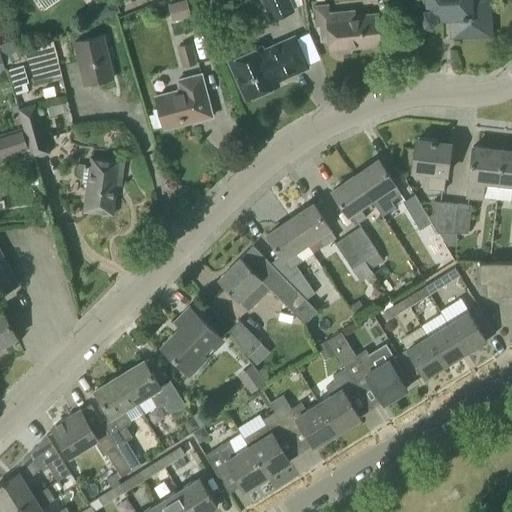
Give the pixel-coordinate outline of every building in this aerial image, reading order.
[(37,0),(44,9),(56,0),(37,0)] [(91,20),(115,11),(111,0),(109,0),(87,8),(91,20)] [(261,0),(270,21),(293,12),(291,8),(302,4),(300,0),(261,0)] [(426,0),(427,10),(425,10),(421,14),(421,20),(425,23),(431,23),(434,19),(434,17),(452,16),(452,36),(490,34),(488,0),(426,0)] [(315,25),(320,25),(321,40),(329,39),(331,53),(349,51),(348,47),(379,44),(376,13),(341,17),(340,12),(328,13),(327,5),(313,7),(315,25)] [(113,78),(108,58),(102,35),(74,42),(84,85),(113,78)] [(308,67),(294,37),(264,50),(262,46),(228,61),(245,99),(279,85),(277,81),(308,67)] [(195,62),(190,43),(179,46),(184,65),(195,62)] [(212,116),(201,74),(177,80),(180,89),(174,91),(155,96),(164,129),(212,116)] [(48,152),(35,104),(19,108),(32,156),(48,152)] [(21,131),(0,137),(0,153),(17,148),(25,145),(21,131)] [(413,160),(412,170),(428,172),(426,189),(429,189),(444,191),(447,164),(449,144),(416,140),(413,160)] [(25,145),(17,148),(21,159),(29,156),(25,145)] [(498,183),(502,150),(472,146),(467,196),(480,197),(482,181),(498,183)] [(498,183),(511,184),(511,189),(511,201),(511,200),(511,150),(502,150),(498,183)] [(90,157),(89,165),(76,163),(75,174),(83,179),(82,186),(87,187),(84,211),(112,214),(116,183),(120,183),(123,161),(90,157)] [(378,159),(355,175),(371,199),(382,215),(395,206),(391,200),(401,194),(389,176),(378,159)] [(355,175),(332,191),(343,207),(355,225),(367,217),(360,207),(371,199),(355,175)] [(431,222),(427,216),(428,215),(415,195),(403,203),(420,229),(431,222)] [(452,234),(455,204),(432,201),(431,214),(428,215),(427,216),(431,222),(432,222),(439,234),(452,234)] [(290,219),(312,253),(335,237),(328,227),(329,227),(313,203),(290,219)] [(455,204),(452,234),(466,233),(470,206),(455,204)] [(290,219),(267,235),(283,258),(284,257),(291,267),(312,253),(290,219)] [(364,260),(370,269),(383,260),(360,226),(348,234),(365,259),(364,260)] [(365,259),(348,234),(335,243),(352,268),(364,260),(365,259)] [(253,245),(218,279),(232,293),(248,310),(261,298),(270,289),(304,324),(317,311),(305,298),(286,278),(277,269),(267,259),(253,245)] [(0,293),(18,284),(0,250),(0,293)] [(511,294),(511,263),(479,263),(479,282),(485,282),(485,295),(511,294)] [(299,269),(286,278),(305,298),(315,292),(299,269)] [(424,286),(430,294),(450,281),(445,273),(424,286)] [(430,294),(424,286),(404,298),(409,307),(430,294)] [(388,319),(409,307),(404,298),(393,305),(390,300),(381,305),(384,310),(383,311),(388,319)] [(222,339),(203,321),(189,307),(175,321),(181,327),(162,346),(176,360),(189,373),(222,339)] [(2,310),(0,311),(0,346),(16,338),(2,310)] [(469,310),(448,323),(465,352),(486,339),(477,325),(469,310)] [(260,343),(239,320),(228,330),(246,356),(260,343)] [(465,352),(448,323),(427,336),(445,365),(465,352)] [(346,368),(358,389),(370,381),(383,402),(406,388),(396,371),(388,359),(377,366),(371,357),(365,349),(356,355),(340,331),(328,339),(336,353),(346,368)] [(427,336),(406,349),(424,378),(445,365),(427,336)] [(119,375),(135,401),(147,393),(156,406),(162,402),(169,414),(185,405),(170,380),(159,387),(154,377),(144,360),(119,375)] [(331,394),(318,402),(336,432),(359,417),(347,396),(358,389),(346,368),(333,375),(335,379),(336,381),(326,387),(331,394)] [(119,375),(95,390),(110,415),(104,419),(101,421),(132,469),(137,466),(141,464),(126,440),(132,437),(125,425),(130,422),(130,421),(142,413),(135,401),(119,375)] [(270,402),(288,432),(300,425),(313,446),(336,432),(318,402),(306,410),(301,401),(291,407),(288,402),(283,395),(270,402)] [(248,445),(266,475),(289,461),(276,440),(288,432),(270,402),(270,403),(271,405),(259,413),(265,424),(244,437),(249,445),(248,445)] [(101,421),(90,404),(52,427),(69,454),(96,437),(121,476),(132,469),(107,431),(101,421)] [(0,483),(0,504),(4,511),(8,511),(48,487),(47,486),(32,495),(25,483),(41,467),(43,470),(49,466),(57,480),(69,472),(47,434),(11,471),(13,473),(8,478),(0,483)] [(248,445),(237,453),(231,444),(228,440),(205,455),(218,476),(230,468),(243,489),(266,475),(248,445)] [(159,459),(164,467),(185,454),(180,446),(159,459)] [(159,459),(139,471),(144,480),(164,467),(159,459)] [(124,492),(144,480),(139,471),(118,484),(124,492)] [(199,476),(178,489),(192,511),(206,511),(217,505),(199,476)] [(124,492),(118,484),(98,497),(103,505),(124,492)] [(42,511),(40,508),(55,499),(48,487),(8,511),(42,511)] [(158,502),(163,511),(192,511),(178,489),(158,502)] [(141,511),(163,511),(158,502),(141,511)]
